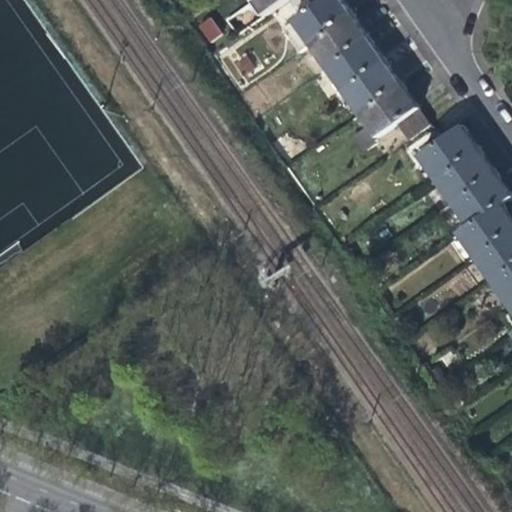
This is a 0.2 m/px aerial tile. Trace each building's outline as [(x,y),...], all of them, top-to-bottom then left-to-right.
[(321,0),(307,10),(323,31),(365,1),(363,0),(321,0)] [(323,31),(339,55),(381,25),(372,12),(365,1),(323,31)] [(197,25),(210,43),(223,34),(211,16),(197,25)] [(339,55),(356,79),(399,49),(389,36),(381,25),(339,55)] [(356,79),(372,101),(414,72),(405,59),(399,49),(356,79)] [(428,91),(414,72),(372,101),(390,126),(411,111),(422,127),(443,112),(428,91)] [(418,156),(436,181),(478,151),(470,140),(461,126),(418,156)] [(436,181),(452,204),(494,174),(488,165),(478,151),(436,181)] [(452,204),(470,229),(501,207),(511,199),(511,198),(504,187),(494,174),(452,204)] [(458,238),(475,262),(511,236),(511,221),(511,222),(501,207),(470,229),(458,238)] [(511,236),(475,262),(491,285),(511,270),(511,236)] [(511,270),(491,285),(508,308),(511,305),(511,270)]
